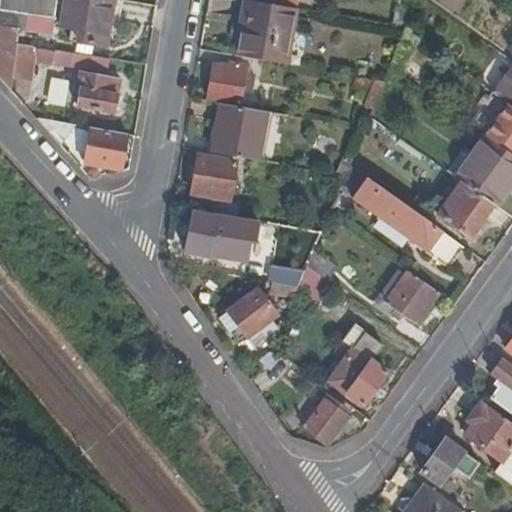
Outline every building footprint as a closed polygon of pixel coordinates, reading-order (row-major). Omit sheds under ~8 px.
[(27,13),(54,17),(56,0),(0,0),(0,27),(17,29),(25,30),(27,13)] [(119,20),(122,1),(118,0),(65,0),(61,26),(71,27),(69,40),(105,46),(107,34),(110,19),(119,20)] [(297,10),(244,0),(241,21),(248,22),(243,57),(288,65),(297,10)] [(32,46),(48,49),(54,17),(27,13),(25,30),(17,29),(16,44),(32,46)] [(116,36),(119,20),(110,19),(107,34),(116,36)] [(241,21),(235,56),(243,57),(248,22),(241,21)] [(0,80),(10,91),(13,74),(16,44),(17,29),(0,27),(0,80)] [(13,74),(29,76),(32,46),(16,44),(13,74)] [(252,68),(230,64),(230,70),(213,67),(208,98),(241,105),(243,92),(253,93),(255,80),(250,79),(252,68)] [(511,65),(492,92),(511,106),(511,65)] [(390,69),(385,81),(386,83),(393,85),(397,74),(390,69)] [(119,80),(79,73),(73,106),(114,113),(119,80)] [(13,74),(10,91),(29,76),(13,74)] [(266,112),(222,104),(214,153),(258,161),(266,112)] [(274,113),(266,112),(258,161),(265,162),(274,113)] [(36,119),(61,147),(74,126),(36,119)] [(120,169),(125,134),(90,128),(85,163),(120,169)] [(492,204),(494,205),(511,181),(511,155),(484,135),(453,176),(461,181),(492,204)] [(194,194),(191,210),(215,215),(222,216),(224,199),(229,200),(236,162),(198,156),(192,193),(194,194)] [(349,165),(345,176),(340,189),(426,250),(425,252),(447,269),(462,246),(349,165)] [(492,204),(461,181),(438,214),(469,236),(492,204)] [(222,216),(215,215),(215,218),(193,213),(185,252),(208,258),(210,250),(227,254),(228,253),(233,254),(234,250),(229,249),(232,233),(224,231),(226,216),(222,216)] [(306,267),(326,280),(334,268),(312,252),(306,267)] [(306,267),(298,288),(294,297),(315,311),(327,281),(326,280),(306,267)] [(416,326),(439,293),(408,271),(384,304),(416,326)] [(295,287),(273,284),(271,294),(291,299),(295,287)] [(260,290),(227,313),(237,325),(254,349),(278,333),(270,321),(279,316),(260,290)] [(237,325),(227,313),(219,319),(228,332),(237,325)] [(350,353),(365,334),(353,326),(340,345),(343,348),(350,353)] [(382,346),(365,334),(350,353),(329,380),(364,405),(387,372),(371,360),(382,346)] [(279,354),(281,355),(289,345),(277,337),(272,349),(279,354)] [(329,380),(350,353),(343,348),(322,375),(329,380)] [(272,349),(256,361),(268,370),(279,354),(272,349)] [(511,368),(501,360),(491,375),(502,383),(491,398),(511,413),(511,410),(511,368)] [(328,396),(304,428),(327,445),(348,418),(339,411),(342,407),(328,396)] [(511,424),(480,401),(470,417),(475,421),(471,427),(465,435),(501,461),(511,445),(511,424)] [(475,421),(470,417),(465,423),(471,427),(475,421)] [(445,440),(421,473),(439,486),(451,468),(463,453),(445,440)] [(511,485),(511,445),(501,461),(493,472),(511,485)] [(468,480),(479,464),(463,453),(451,468),(468,480)] [(428,487),(423,483),(405,507),(407,508),(411,511),(428,487)] [(460,511),(462,511),(428,487),(411,511),(407,508),(403,511),(460,511)]
